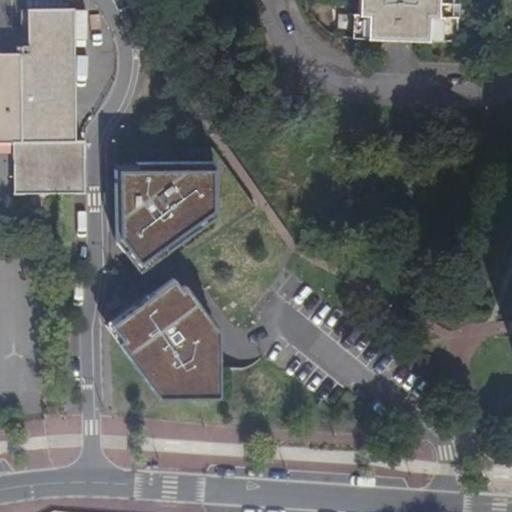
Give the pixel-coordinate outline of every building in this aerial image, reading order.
[(357,0),(356,36),(391,37),(456,39),(456,15),(452,15),(452,0),(357,0)] [(0,143),(10,143),(11,195),(58,194),(70,194),(84,194),(84,142),(74,142),(70,11),(27,12),(27,54),(0,54),(0,143)] [(213,167),(122,167),(122,230),(141,264),(159,252),(213,215),(213,167)] [(162,397),(215,396),(214,329),(181,276),(109,321),(162,397)] [(274,366),(293,346),(282,336),(263,356),(274,366)] [(299,353),(286,378),(300,385),(313,361),(299,353)]
